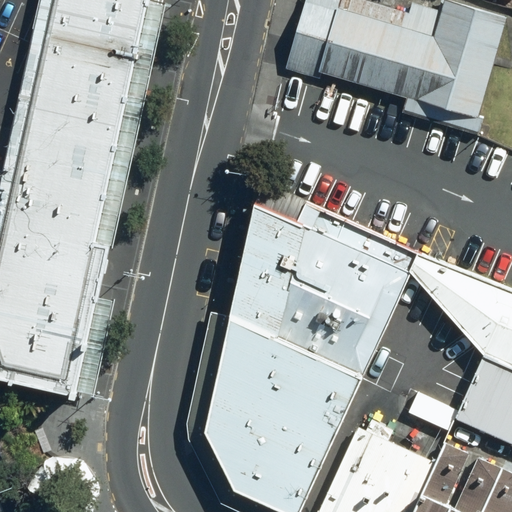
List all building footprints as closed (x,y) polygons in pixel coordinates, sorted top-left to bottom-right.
[(0,180),(0,381),(74,399),(75,393),(162,0),(0,0),(0,166),(3,168),(0,180)] [(408,12),(367,0),(303,0),(284,68),(319,78),(321,71),(406,96),(402,109),(478,131),(483,116),(477,115),(507,16),(452,0),(441,0),(438,10),(411,2),(408,12)] [(238,485),(296,511),(299,511),(410,269),(419,249),(258,180),(209,427),(238,485)] [(511,289),(419,249),(410,269),(482,351),(511,364),(511,289)] [(511,364),(482,351),(455,416),(511,440),(511,364)] [(415,389),(406,410),(445,427),(455,406),(415,389)] [(317,511),(412,511),(436,460),(358,425),(317,511)] [(436,460),(412,511),(511,511),(511,469),(477,453),(454,505),(446,501),(468,451),(444,440),(436,460)]
